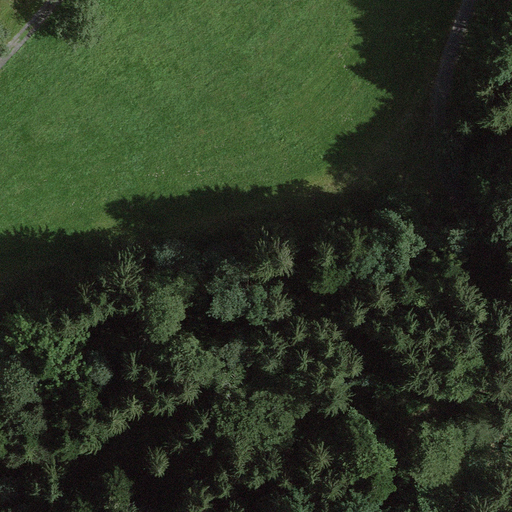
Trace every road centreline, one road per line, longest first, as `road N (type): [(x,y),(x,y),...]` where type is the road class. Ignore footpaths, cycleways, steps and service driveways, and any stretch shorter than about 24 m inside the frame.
road 1 (track): [(511,212),(474,224),(459,210),(442,141),(443,83),(475,0)]
road 2 (track): [(511,378),(434,408),(402,439),(361,511)]
